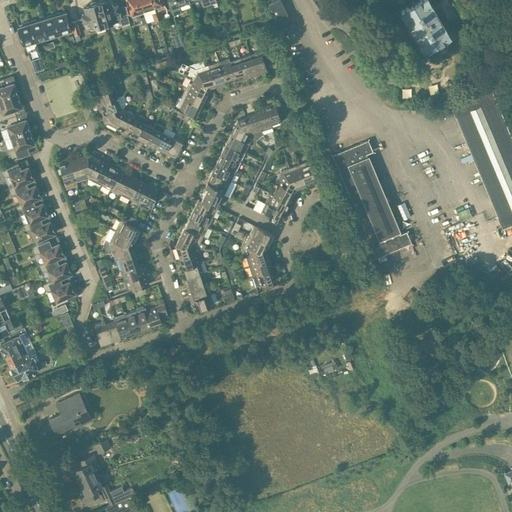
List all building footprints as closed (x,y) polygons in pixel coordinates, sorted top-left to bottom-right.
[(113,20),(119,18),(122,24),(129,22),(124,5),(120,6),(119,3),(114,4),(112,0),(99,0),(98,1),(106,27),(114,24),(113,20)] [(143,9),(140,0),(127,0),(128,3),(127,4),(130,13),(143,9)] [(140,0),(143,9),(145,15),(152,13),(156,12),(152,0),(140,0)] [(161,3),(164,2),(163,0),(152,0),(156,12),(160,10),(166,9),(165,7),(164,5),(163,4),(161,4),(161,3)] [(190,2),(189,0),(168,0),(174,15),(180,13),(177,7),(190,2)] [(282,0),(278,0),(269,5),(278,26),(292,19),(282,0)] [(408,6),(401,10),(410,26),(409,27),(409,29),(412,35),(414,35),(415,34),(425,50),(432,46),(432,47),(443,40),(450,35),(429,0),(417,0),(408,6)] [(88,25),(88,27),(96,25),(97,29),(106,27),(98,1),(97,1),(95,1),(92,2),(90,3),(90,4),(90,5),(85,6),(86,12),(82,14),(85,26),(88,25)] [(72,29),(66,11),(60,13),(60,11),(53,13),(59,33),(72,29)] [(42,18),(47,36),(59,33),(53,13),(48,15),(48,16),(42,18)] [(36,40),(47,36),(42,18),(36,20),(36,19),(30,21),(36,40)] [(77,20),(71,21),(77,40),(80,39),(78,33),(81,32),(77,20)] [(24,22),(25,24),(19,25),(24,44),(36,40),(30,21),(24,22)] [(293,21),(283,26),(286,33),(296,29),(293,21)] [(184,44),(184,42),(181,33),(173,35),(177,46),(184,44)] [(185,40),(184,42),(184,44),(186,49),(198,46),(193,44),(193,42),(188,40),(188,41),(185,40)] [(260,51),(250,54),(257,74),(268,71),(263,57),(270,54),(266,41),(258,44),(260,51)] [(160,57),(168,55),(166,48),(158,51),(160,57)] [(247,78),(257,74),(250,54),(240,57),(247,78)] [(40,55),(30,58),(33,71),(43,68),(40,55)] [(236,81),(237,81),(229,57),(218,61),(225,81),(235,78),(236,81)] [(229,57),(237,81),(247,78),(240,57),(230,61),(229,57)] [(167,65),(166,60),(155,63),(156,68),(167,65)] [(182,62),(178,70),(191,77),(210,86),(215,85),(208,64),(207,65),(206,62),(204,61),(202,60),(197,61),(195,64),(195,66),(195,68),(182,62)] [(218,61),(208,64),(215,85),(225,81),(218,61)] [(0,99),(18,93),(17,92),(19,92),(16,84),(15,85),(14,81),(6,84),(4,77),(0,78),(0,99)] [(205,96),(210,86),(191,77),(186,86),(205,96)] [(505,226),(511,222),(511,128),(493,84),(452,102),(505,226)] [(94,93),(98,103),(118,97),(114,86),(94,93)] [(186,86),(181,96),(200,105),(205,96),(186,86)] [(0,111),(0,119),(17,114),(15,108),(22,106),(21,102),(22,102),(20,94),(18,95),(18,93),(0,99),(0,103),(2,109),(0,111)] [(101,113),(101,114),(121,107),(124,108),(125,105),(126,104),(123,94),(121,96),(118,97),(98,103),(99,109),(96,110),(98,114),(101,113)] [(196,115),(200,105),(181,96),(176,106),(196,115)] [(271,123),(288,117),(283,104),(277,106),(275,103),(265,106),(272,126),(271,123)] [(265,106),(255,110),(261,130),(272,126),(265,106)] [(104,122),(116,128),(126,109),(124,108),(121,107),(101,114),(104,122)] [(126,109),(116,128),(126,133),(134,117),(136,114),(126,109)] [(255,113),(246,116),(251,133),(253,137),(251,139),(255,141),(263,133),(261,130),(255,110),(254,110),(255,113)] [(136,114),(134,117),(126,133),(136,138),(144,122),(146,117),(136,112),(136,114)] [(11,136),(30,130),(30,129),(31,128),(28,121),(27,121),(26,118),(19,120),(17,114),(0,119),(0,121),(1,126),(8,127),(11,136)] [(237,119),(231,132),(250,141),(251,139),(253,137),(251,133),(246,116),(237,119)] [(136,138),(145,142),(153,127),(144,122),(136,138)] [(156,122),(153,127),(145,142),(155,147),(165,127),(156,122)] [(165,127),(155,147),(165,152),(173,136),(175,132),(165,127)] [(31,131),(30,130),(11,136),(14,146),(10,151),(12,157),(29,151),(27,145),(34,142),(33,138),(34,138),(32,131),(31,131)] [(245,151),(250,141),(231,132),(226,141),(245,151)] [(183,141),(173,136),(165,152),(175,157),(177,152),(179,154),(183,147),(180,146),(183,141)] [(226,141),(221,151),(241,161),(245,151),(226,141)] [(367,141),(333,154),(375,257),(409,243),(404,231),(399,233),(367,154),(372,152),(367,141)] [(236,170),(241,161),(221,151),(217,161),(233,169),(236,170)] [(87,177),(91,179),(101,160),(88,154),(80,157),(85,174),(86,177),(87,177)] [(86,177),(85,174),(80,157),(69,160),(76,181),(87,177),(86,177)] [(77,183),(76,181),(69,160),(59,164),(65,180),(66,185),(77,185),(77,183)] [(110,165),(101,160),(91,179),(101,184),(110,165)] [(310,160),(299,164),(306,184),(317,180),(310,160)] [(217,161),(212,170),(228,178),(233,169),(217,161)] [(11,175),(15,184),(15,185),(26,181),(33,177),(33,176),(34,175),(31,168),(30,169),(28,165),(21,168),(18,162),(2,169),(4,175),(11,175)] [(289,167),(296,187),(306,184),(299,164),(289,167)] [(101,184),(110,189),(120,170),(110,165),(101,184)] [(294,192),(296,187),(289,167),(281,170),(275,182),(294,192)] [(130,174),(120,170),(110,189),(120,194),(130,174)] [(228,178),(212,170),(207,180),(226,189),(231,180),(228,178)] [(139,179),(130,174),(120,194),(130,198),(139,179)] [(149,184),(139,179),(130,198),(139,203),(149,184)] [(207,180),(205,184),(207,185),(207,186),(201,198),(215,205),(218,207),(224,194),(226,189),(207,180)] [(28,186),(26,181),(15,185),(15,184),(9,187),(12,193),(18,193),(22,202),(23,203),(33,199),(41,195),(40,194),(41,193),(38,186),(37,187),(35,183),(28,186)] [(289,202),(294,192),(275,182),(274,183),(278,184),(273,193),(270,192),(289,202)] [(149,184),(139,203),(149,208),(159,189),(149,184)] [(284,211),(289,202),(270,192),(265,202),(284,211)] [(199,197),(194,207),(213,217),(218,207),(215,205),(201,198),(199,197)] [(26,211),(30,220),(30,221),(40,217),(48,213),(47,212),(48,211),(45,204),(44,205),(43,201),(35,204),(33,199),(23,203),(22,202),(16,205),(19,211),(26,211)] [(279,221),(284,211),(265,202),(260,212),(279,221)] [(213,217),(194,207),(189,217),(208,226),(213,217)] [(43,222),(40,217),(30,221),(30,220),(23,223),(26,229),(33,230),(37,239),(55,231),(54,230),(55,230),(52,222),(51,223),(50,219),(43,222)] [(189,217),(184,226),(203,236),(208,226),(189,217)] [(120,219),(115,229),(134,239),(139,229),(120,219)] [(249,234),(268,244),(273,234),(254,224),(249,234)] [(200,241),(203,236),(184,226),(179,236),(199,246),(199,248),(204,248),(206,244),(200,241)] [(112,250),(132,243),(134,239),(115,229),(109,242),(105,240),(103,244),(106,251),(111,249),(112,250)] [(16,250),(8,230),(0,233),(0,235),(8,253),(16,250)] [(266,248),(268,244),(249,234),(243,247),(246,255),(249,254),(266,248)] [(199,246),(179,236),(180,257),(197,251),(197,252),(200,251),(199,248),(199,246)] [(32,246),(35,252),(41,252),(45,261),(46,262),(56,257),(64,254),(63,252),(64,252),(61,245),(60,245),(59,242),(51,245),(49,238),(48,238),(48,239),(32,246)] [(115,260),(118,259),(135,253),(132,243),(112,250),(115,260)] [(249,265),(269,258),(266,248),(249,254),(246,255),(249,265)] [(180,257),(183,267),(200,262),(204,260),(200,251),(197,252),(197,251),(180,257)] [(139,263),(135,253),(118,259),(122,270),(125,268),(139,264),(139,263)] [(49,270),(52,279),(53,280),(60,277),(71,272),(71,270),(68,263),(67,263),(66,260),(59,263),(56,257),(46,262),(45,261),(39,264),(42,270),(49,270)] [(249,265),(252,276),(273,269),(269,258),(249,265)] [(125,268),(129,278),(146,273),(142,262),(139,263),(139,264),(125,268)] [(187,278),(204,272),(200,262),(183,267),(187,277),(187,278)] [(276,279),(273,269),(252,276),(256,286),(276,279)] [(187,289),(207,282),(204,272),(187,278),(187,277),(183,279),(187,289)] [(132,289),(149,283),(146,273),(129,278),(132,289)] [(62,283),(60,277),(53,280),(52,279),(43,283),(46,289),(52,290),(56,299),(67,295),(68,299),(75,297),(76,293),(75,291),(72,283),(71,283),(69,280),(62,283)] [(187,289),(190,299),(210,292),(207,282),(187,289)] [(0,293),(12,288),(10,283),(0,287),(0,293)] [(20,298),(28,295),(23,283),(12,288),(14,294),(17,292),(20,298)] [(235,301),(231,288),(224,290),(228,303),(235,301)] [(214,303),(210,292),(190,299),(194,310),(214,303)] [(0,307),(0,320),(4,318),(10,316),(5,305),(0,307)] [(152,326),(145,306),(135,310),(142,330),(152,326)] [(145,306),(152,326),(162,323),(157,306),(147,309),(145,306)] [(131,333),(142,330),(135,310),(124,313),(131,333)] [(115,320),(121,337),(131,333),(124,313),(114,316),(115,320)] [(10,316),(4,318),(0,320),(0,332),(9,329),(10,332),(19,328),(21,328),(20,324),(14,326),(10,316)] [(100,344),(111,340),(105,323),(104,320),(94,323),(100,344)] [(111,340),(121,337),(115,320),(105,323),(111,340)] [(9,333),(11,337),(0,342),(2,346),(0,347),(4,354),(22,346),(30,342),(23,327),(21,328),(19,328),(10,332),(9,333)] [(310,349),(312,354),(333,346),(331,341),(310,349)] [(22,346),(4,354),(9,366),(10,365),(30,356),(32,355),(36,353),(30,342),(22,346)] [(487,370),(499,352),(489,344),(476,363),(487,370)] [(436,365),(444,370),(455,353),(447,348),(436,365)] [(32,355),(30,356),(10,365),(17,379),(23,376),(23,377),(34,372),(34,371),(39,369),(46,365),(44,362),(40,363),(38,360),(35,362),(32,355)] [(321,374),(333,369),(332,365),(319,370),(321,374)] [(316,367),(309,369),(311,377),(319,374),(316,367)] [(77,392),(66,398),(61,400),(65,410),(50,417),(57,434),(90,419),(77,392)] [(105,440),(93,445),(97,454),(109,449),(105,440)] [(74,469),(79,481),(93,474),(90,468),(95,465),(90,455),(76,461),(79,466),(74,469)] [(99,487),(93,474),(79,481),(83,487),(77,490),(82,501),(97,494),(95,489),(99,487)] [(126,511),(132,509),(127,497),(104,506),(107,511),(126,511)]
